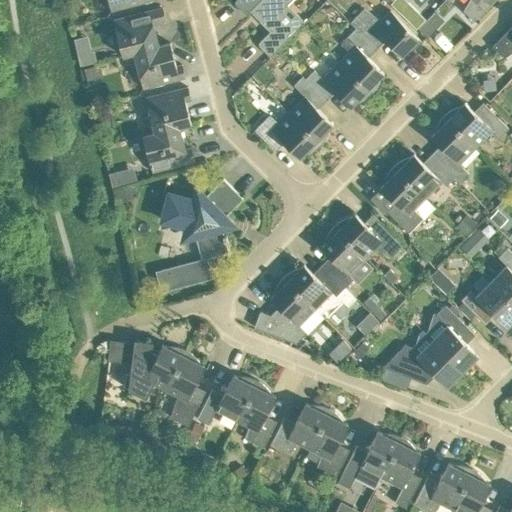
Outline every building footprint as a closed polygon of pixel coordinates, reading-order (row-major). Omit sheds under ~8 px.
[(107,0),(110,10),(148,0),(107,0)] [(234,0),(234,2),(235,4),(246,15),(249,11),(248,10),(258,0),(234,0)] [(258,0),(248,10),(249,11),(269,31),(259,41),(258,42),(258,43),(258,45),(259,46),(269,57),(304,22),(286,5),(290,0),(258,0)] [(399,12),(408,3),(405,0),(392,0),(390,3),(399,12)] [(467,0),(462,10),(473,21),(494,0),(467,0)] [(122,56),(133,53),(133,52),(158,46),(158,45),(152,23),(165,20),(162,7),(113,20),(122,56)] [(349,22),(355,28),(376,48),(385,40),(400,55),(404,52),(406,52),(408,51),(412,49),(415,47),(417,46),(419,44),(422,42),(389,10),(379,20),(363,8),(349,22)] [(418,28),(423,34),(431,27),(425,21),(418,28)] [(511,51),(511,24),(491,46),(503,57),(511,51)] [(349,51),(338,62),(370,93),(372,91),(374,89),(376,86),(377,85),(378,82),(379,80),(379,78),(380,76),(383,73),(368,57),(376,48),(355,28),(340,43),(349,51)] [(133,52),(133,53),(142,88),(185,77),(181,64),(175,65),(170,42),(158,45),(158,46),(133,52)] [(313,70),(305,78),(304,78),(325,99),(334,91),(350,106),(353,103),(355,102),(358,101),(362,100),(366,97),(368,95),(370,93),(338,62),(322,78),(313,70)] [(304,96),(288,113),(320,144),(321,142),(323,140),(325,138),(326,136),(328,132),(328,130),(329,127),(332,124),(317,108),(325,99),(304,78),(305,78),(302,75),(293,85),(304,96)] [(145,97),(154,132),(154,133),(179,126),(179,127),(191,124),(185,101),(190,99),(187,86),(145,97)] [(446,112),(443,115),(475,147),(492,130),(499,137),(508,128),(482,102),(473,111),(464,102),(461,105),(457,106),(454,107),(452,108),(450,109),(446,112)] [(320,144),(288,113),(278,122),(268,115),(254,130),(275,151),(283,142),(299,157),(302,154),(305,153),(307,152),(312,150),(315,148),(318,146),(320,144)] [(439,145),(431,154),(454,177),(459,183),(468,173),(459,164),(475,147),(443,115),(441,117),(440,119),(438,121),(437,123),(436,125),(435,127),(434,129),(433,133),(430,136),(439,145)] [(154,133),(154,132),(142,135),(151,171),(193,160),(190,147),(184,149),(179,127),(179,126),(154,133)] [(395,163),(392,166),(424,198),(441,181),(445,186),(454,177),(431,154),(422,162),(413,153),(410,156),(407,157),(404,158),(400,160),(398,161),(395,163)] [(112,169),(115,182),(137,177),(134,165),(112,169)] [(424,198),(392,166),(390,169),(389,170),(387,172),(386,174),(384,178),(383,182),(382,184),(379,187),(395,203),(386,211),(408,232),(422,218),(423,218),(434,208),(424,198)] [(228,252),(225,242),(227,241),(226,235),(223,236),(221,228),(227,226),(229,219),(225,215),(242,198),(222,178),(205,195),(196,186),(192,199),(168,192),(161,220),(185,226),(182,239),(194,235),(201,259),(228,252)] [(130,187),(118,190),(121,203),(133,199),(130,187)] [(496,211),(489,218),(499,227),(505,220),(496,211)] [(334,225),(333,226),(365,257),(375,248),(390,257),(403,244),(372,213),(363,222),(354,213),(350,216),(348,217),(345,218),(341,219),(339,221),(337,222),(334,225)] [(329,255),(321,264),(344,287),(353,278),(348,274),(365,257),(333,226),(331,228),(329,230),(327,233),(325,237),(325,238),(324,241),(323,243),(320,246),(329,255)] [(475,250),(465,240),(459,246),(469,255),(475,250)] [(505,264),(490,280),(511,301),(511,252),(506,247),(497,256),(505,264)] [(355,298),(344,287),(321,264),(312,273),(303,264),(300,267),(293,269),(287,272),(282,277),(314,309),(320,314),(322,312),(327,316),(342,301),(347,306),(355,298)] [(176,287),(170,266),(155,271),(160,292),(176,287)] [(391,283),(398,277),(389,268),(383,275),(391,283)] [(434,283),(443,273),(438,268),(428,278),(434,283)] [(314,309),(282,277),(281,278),(279,280),(277,283),(276,285),(274,288),(274,290),(273,294),(269,297),(278,306),(270,315),(259,311),(253,326),(295,343),(306,332),(298,325),(314,309)] [(511,320),(511,301),(490,280),(475,295),(469,290),(460,299),(485,323),(493,315),(506,327),(511,320)] [(427,329),(424,332),(424,333),(462,371),(478,355),(465,343),(474,334),(444,304),(435,313),(433,312),(427,329)] [(424,333),(424,332),(422,330),(418,333),(414,344),(412,347),(404,344),(383,366),(426,383),(434,375),(446,386),(462,371),(424,333)] [(129,358),(130,337),(109,336),(109,358),(129,358)] [(152,383),(165,390),(185,349),(183,348),(178,347),(174,346),(172,346),(170,345),(165,346),(161,344),(157,353),(151,350),(152,342),(134,339),(127,389),(145,398),(152,383)] [(296,349),(308,354),(312,349),(304,342),(296,349)] [(362,343),(354,351),(359,357),(367,349),(362,343)] [(185,349),(165,390),(177,396),(169,416),(187,425),(205,391),(205,390),(203,394),(192,389),(204,365),(200,363),(199,361),(197,359),(194,356),(191,353),(189,352),(188,351),(185,349)] [(215,410),(236,420),(256,380),(254,379),(252,378),(247,376),(243,376),(241,376),(237,376),(233,374),(223,394),(211,388),(196,418),(208,424),(215,410)] [(256,380),(236,420),(248,426),(244,438),(263,447),(276,421),(265,415),(275,395),(271,393),(270,392),(268,389),(266,387),(263,384),(261,382),(259,381),(256,380)] [(296,442),(308,448),(329,408),(326,407),(323,406),(319,405),(315,404),(313,404),(309,404),(305,402),(295,422),(284,416),(270,443),(289,452),(296,442)] [(329,408),(308,448),(320,454),(316,466),(335,475),(348,449),(337,443),(347,423),(343,421),(342,420),(340,417),(339,416),(337,414),(336,412),(333,410),(331,409),(329,408)] [(196,442),(204,426),(195,422),(187,437),(196,442)] [(137,441),(138,427),(127,426),(126,440),(137,441)] [(380,476),(401,436),(395,433),(388,432),(381,432),(377,430),(367,450),(356,444),(337,482),(349,487),(354,477),(374,487),(379,476),(380,476)] [(401,436),(380,476),(401,487),(394,501),(405,507),(421,477),(410,472),(420,452),(416,450),(414,447),(413,446),(410,443),(409,442),(408,441),(406,439),(403,437),(401,436)] [(166,444),(163,454),(174,458),(177,448),(166,444)] [(432,511),(439,502),(451,508),(471,468),(467,466),(463,465),(458,464),(456,464),(451,464),(447,462),(437,482),(426,476),(413,503),(431,511),(432,511)] [(242,465),(233,471),(238,478),(247,472),(242,465)] [(471,468),(451,508),(458,511),(489,511),(491,509),(480,503),(490,484),(486,481),(485,480),(483,477),(480,474),(478,472),(475,470),(473,469),(471,468)] [(31,509),(33,497),(22,495),(20,507),(31,509)] [(0,511),(11,511),(13,504),(0,501),(0,511)]
